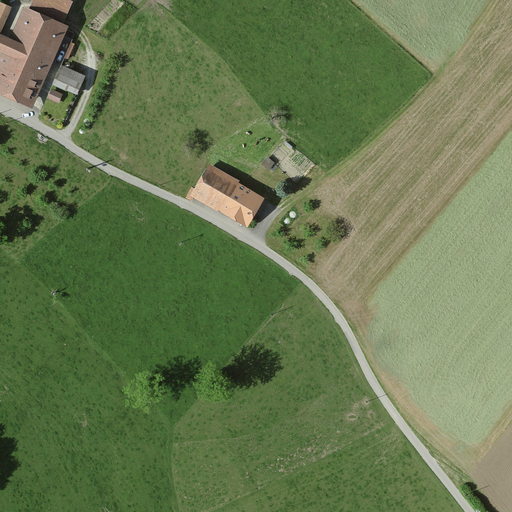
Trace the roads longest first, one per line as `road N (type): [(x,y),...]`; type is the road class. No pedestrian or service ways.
road 1 (unclassified): [(470,511),(390,409),(334,310),(252,241)]
road 2 (track): [(279,209),(332,175),(434,80),(484,0)]
road 3 (unclassified): [(252,241),(0,108)]
